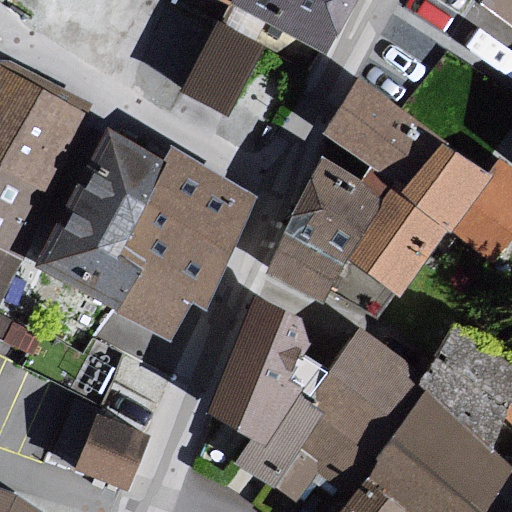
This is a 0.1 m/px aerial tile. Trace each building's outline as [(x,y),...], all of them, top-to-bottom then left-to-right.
[(223,0),(319,45),(340,0),(223,0)] [(469,0),(401,0),(357,78),(429,119),(450,131),(444,141),(495,170),(511,140),(511,100),(498,93),(511,68),(511,24),(480,6),(469,0)] [(511,0),(483,0),(480,6),(511,24),(511,0)] [(204,26),(174,88),(229,116),(260,53),(204,26)] [(0,292),(90,115),(0,75),(0,292)] [(357,78),(325,135),(398,175),(429,119),(357,78)] [(139,277),(191,301),(241,193),(104,130),(38,273),(123,311),(139,277)] [(392,197),(352,261),(407,301),(451,240),(484,266),(511,222),(511,181),(495,170),(444,141),(392,197)] [(323,161),(268,269),(327,299),(352,261),(392,197),(323,161)] [(202,432),(321,511),(328,511),(421,380),(358,337),(336,371),(303,358),(313,330),(255,301),(202,432)] [(485,511),(511,479),(511,469),(490,450),(511,404),(511,366),(457,329),(421,380),(328,511),(485,511)] [(79,389),(49,443),(70,454),(99,400),(79,389)] [(91,420),(73,471),(123,489),(141,438),(91,420)]
